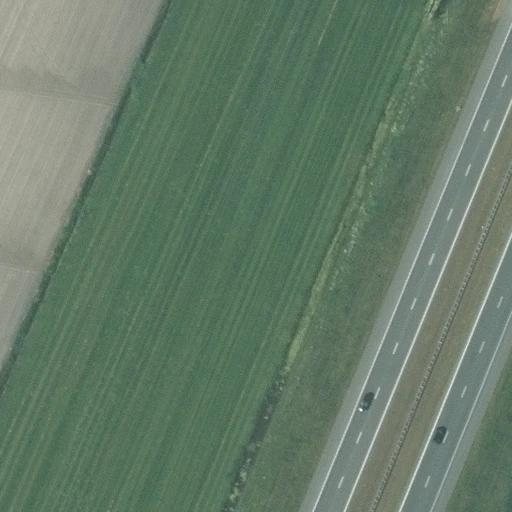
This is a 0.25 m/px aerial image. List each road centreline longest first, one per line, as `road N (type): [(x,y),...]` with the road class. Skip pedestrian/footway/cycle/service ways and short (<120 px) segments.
road 1 (motorway): [(511,66),(330,511)]
road 2 (motorway): [(415,511),(511,273)]
